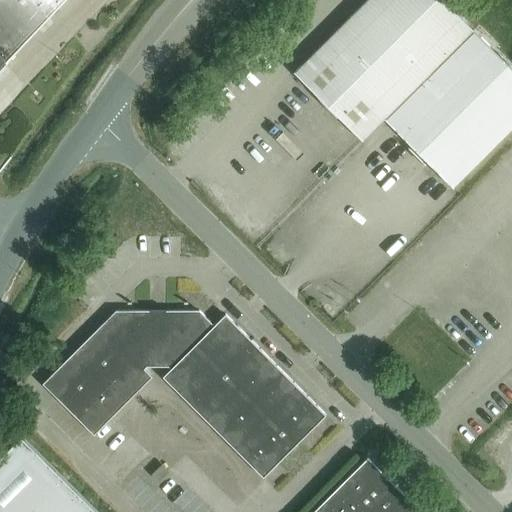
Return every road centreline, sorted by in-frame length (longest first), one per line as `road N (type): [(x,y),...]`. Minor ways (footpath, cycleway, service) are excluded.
road 1 (unclassified): [(489,511),(97,115)]
road 2 (tertiary): [(0,280),(97,115)]
road 3 (tertiary): [(97,115),(195,0)]
